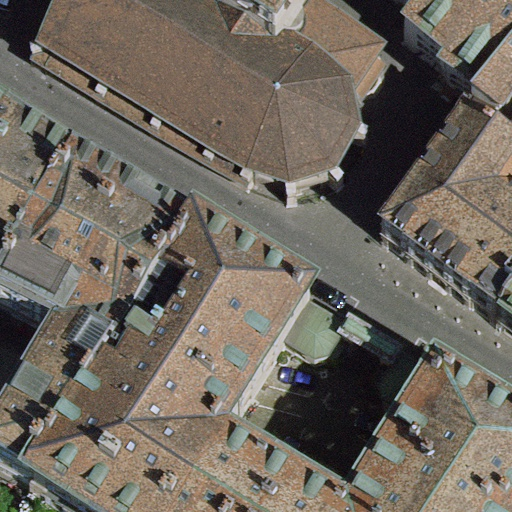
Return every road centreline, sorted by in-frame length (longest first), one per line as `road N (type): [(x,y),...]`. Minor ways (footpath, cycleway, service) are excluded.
road 1 (residential): [(6,66),(329,267)]
road 2 (residential): [(340,0),(396,52),(411,102),(402,153),(329,267)]
road 3 (residential): [(329,267),(511,388)]
